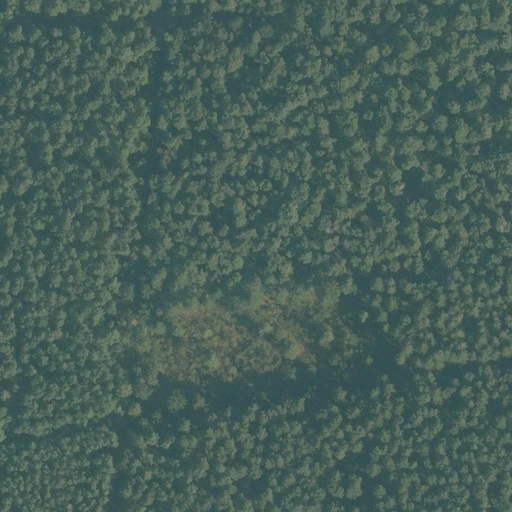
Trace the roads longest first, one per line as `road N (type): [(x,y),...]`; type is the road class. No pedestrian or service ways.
road 1 (track): [(105,511),(126,427),(159,23)]
road 2 (track): [(159,23),(269,22),(378,69),(511,106)]
road 3 (track): [(0,22),(159,23)]
road 4 (track): [(0,449),(126,427)]
